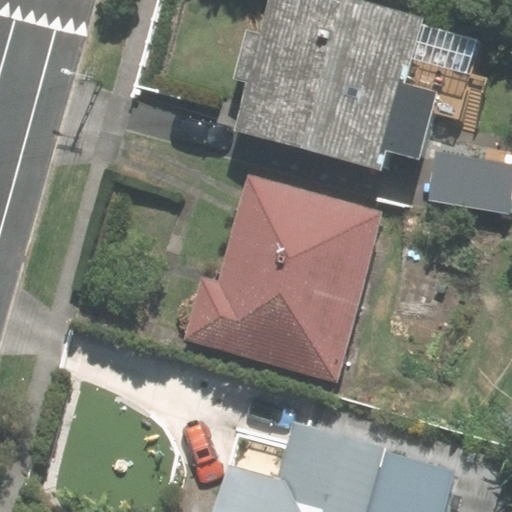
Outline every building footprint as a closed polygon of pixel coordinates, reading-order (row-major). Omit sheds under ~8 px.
[(391,177),(433,30),(324,0),(291,0),(277,50),(262,46),(252,83),(268,87),(254,139),(391,177)] [(503,166),(449,163),(447,206),(501,208),(503,166)] [(203,345),(344,385),(388,224),(265,189),(236,295),(218,291),(203,345)] [(460,440),(415,426),(404,463),(448,478),(460,440)] [(376,511),(392,458),(310,435),(308,444),(254,430),(231,511),(376,511)]
